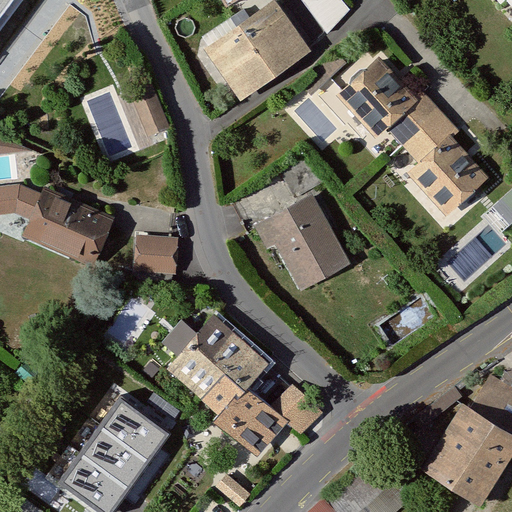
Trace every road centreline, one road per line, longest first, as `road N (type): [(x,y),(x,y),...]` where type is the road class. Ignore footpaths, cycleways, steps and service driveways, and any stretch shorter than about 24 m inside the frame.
road 1 (residential): [(195,144),(222,264),(364,422)]
road 2 (residential): [(195,144),(314,57),(376,0)]
road 3 (tertiary): [(364,422),(511,317)]
road 4 (residential): [(135,0),(195,144)]
road 5 (tertiary): [(272,511),(364,422)]
